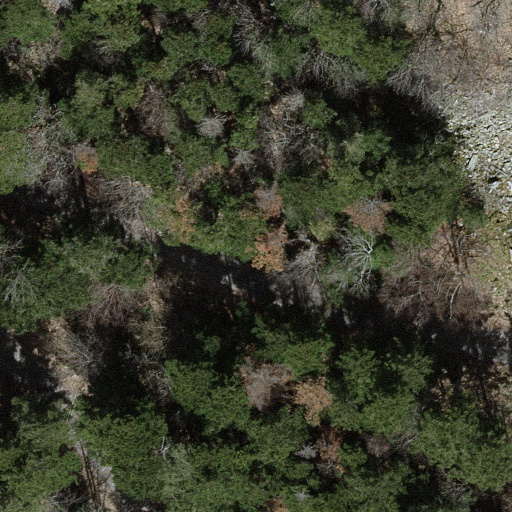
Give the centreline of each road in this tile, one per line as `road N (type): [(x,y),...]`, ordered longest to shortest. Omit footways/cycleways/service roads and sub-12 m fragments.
road 1 (track): [(511,350),(426,344),(314,308),(0,179)]
road 2 (track): [(0,359),(137,511)]
